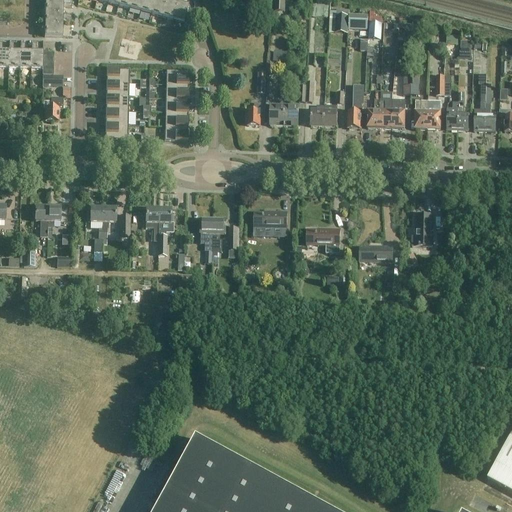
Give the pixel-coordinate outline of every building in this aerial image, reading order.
[(119,0),(118,8),(129,11),(131,0),(119,0)] [(131,0),(129,11),(140,13),(143,0),(131,0)] [(143,0),(140,13),(151,16),(154,0),(143,0)] [(161,0),(154,0),(151,16),(161,19),(166,1),(161,0)] [(170,2),(171,0),(166,0),(166,1),(161,19),(172,22),(177,4),(170,2)] [(177,0),(177,4),(172,22),(183,25),(188,7),(181,5),(182,0),(177,0)] [(274,0),(274,12),(285,13),(285,0),(274,0)] [(45,4),(45,15),(63,16),(63,9),(72,10),(72,5),(63,5),(45,4)] [(328,7),(315,6),(310,4),(309,18),(327,19),(328,7)] [(381,42),(382,25),(381,25),(382,18),(374,18),(375,13),(369,12),(368,41),(381,42)] [(45,15),(44,27),(63,27),(63,20),(72,21),(72,16),(63,16),(45,15)] [(367,32),(368,17),(349,16),(349,31),(367,32)] [(336,17),(335,35),(348,35),(349,18),(336,17)] [(44,27),(44,38),(62,39),(62,31),(71,32),(71,27),(63,27),(44,27)] [(420,27),(412,27),(411,40),(419,40),(420,27)] [(2,41),(1,41),(0,40),(0,70),(8,71),(9,52),(2,52),(2,43),(2,41)] [(471,54),(471,42),(460,42),(460,53),(471,54)] [(8,71),(14,71),(19,71),(20,53),(13,53),(13,44),(9,44),(9,52),(8,71)] [(19,71),(27,71),(31,71),(31,53),(24,53),(25,44),(20,44),(20,53),(19,71)] [(31,71),(42,71),(42,70),(42,65),(43,59),(43,53),(36,53),(36,44),(31,44),(31,53),(31,71)] [(275,63),(283,64),(283,54),(275,54),(275,63)] [(146,77),(146,71),(152,71),(152,67),(140,66),(140,77),(146,77)] [(257,95),(265,95),(266,69),(258,69),(257,95)] [(107,71),(106,85),(129,86),(129,71),(107,71)] [(165,72),(165,86),(188,87),(188,72),(165,72)] [(43,77),(43,83),(43,88),(63,88),(63,77),(54,77),(43,77)] [(444,98),(444,85),(444,78),(436,78),(436,98),(444,98)] [(417,98),(418,87),(418,79),(412,79),(412,87),(410,87),(410,97),(417,98)] [(106,85),(106,99),(129,100),(129,86),(106,85)] [(165,86),(165,100),(188,101),(188,87),(165,86)] [(474,134),(484,134),(485,92),(485,86),(481,86),(480,112),(474,112),(474,134)] [(353,88),(352,113),(348,113),(347,121),(348,121),(348,130),(360,130),(361,106),(364,106),(364,88),(353,88)] [(458,90),(458,105),(457,132),(468,132),(468,117),(463,117),(464,90),(458,90)] [(490,93),(485,92),(484,134),(495,134),(495,118),(490,118),(490,93)] [(367,130),(379,130),(380,103),(379,103),(380,93),(376,93),(376,103),(374,103),(374,114),(367,113),(367,130)] [(106,99),(106,113),(128,114),(129,100),(106,99)] [(60,111),(62,111),(63,100),(51,100),(51,103),(43,103),(43,110),(45,110),(45,123),(58,123),(58,118),(59,118),(60,111)] [(165,100),(164,114),(187,115),(188,101),(165,100)] [(270,128),(283,128),(284,109),(284,105),(285,102),(279,102),(279,109),(270,108),(270,128)] [(379,130),(391,131),(392,114),(392,103),(385,103),(380,103),(379,130)] [(404,103),(399,103),(392,103),(392,114),(391,131),(404,131),(404,103)] [(415,131),(426,132),(427,103),(416,103),(415,131)] [(440,104),(427,103),(426,132),(440,132),(440,104)] [(253,113),(248,112),(247,127),(260,127),(260,106),(254,105),(253,113)] [(284,109),(284,105),(284,109),(283,128),(297,128),(298,109),(284,109)] [(446,132),(457,132),(458,105),(453,105),(452,110),(447,110),(446,132)] [(310,128),(324,129),(325,114),(325,107),(324,107),(324,108),(318,108),(318,113),(311,113),(310,128)] [(336,129),(337,114),(337,108),(325,107),(325,114),(324,129),(336,129)] [(499,118),(502,118),(502,126),(504,126),(504,133),(511,133),(511,112),(499,112),(499,118)] [(106,113),(105,127),(128,128),(128,114),(106,113)] [(164,114),(164,128),(187,129),(187,115),(164,114)] [(128,142),(128,128),(105,127),(105,141),(128,142)] [(187,143),(187,129),(164,128),(164,143),(187,143)] [(464,152),(463,135),(455,136),(456,152),(464,152)] [(41,240),(51,240),(51,235),(43,235),(43,229),(47,229),(48,209),(35,209),(35,223),(41,223),(41,240)] [(60,210),(48,209),(47,229),(43,229),(43,235),(51,235),(51,230),(53,230),(53,224),(60,224),(60,210)] [(90,224),(102,224),(103,224),(103,210),(90,210),(90,224)] [(98,230),(98,235),(107,235),(107,231),(108,231),(108,225),(115,225),(115,210),(103,210),(103,224),(102,224),(102,230),(98,230)] [(157,231),(158,225),(158,211),(145,211),(145,225),(145,231),(153,231),(157,231)] [(157,231),(153,231),(153,237),(162,237),(162,242),(158,241),(158,258),(166,258),(166,237),(166,234),(164,234),(164,225),(170,226),(170,211),(158,211),(158,225),(157,231)] [(269,214),(254,214),(253,230),(286,231),(287,213),(269,213),(269,214)] [(412,238),(411,248),(432,249),(432,239),(433,217),(426,217),(426,214),(417,214),(416,217),(415,217),(415,238),(412,238)] [(120,240),(129,240),(130,218),(120,218),(120,240)] [(205,236),(204,253),(218,253),(218,248),(209,248),(209,243),(214,243),(214,222),(200,222),(200,236),(205,236)] [(226,223),(214,222),(214,243),(209,243),(209,248),(218,248),(218,253),(221,253),(222,242),(219,242),(219,237),(225,237),(226,223)] [(230,241),(228,241),(228,252),(238,252),(239,231),(231,230),(230,241)] [(158,256),(158,258),(158,241),(162,242),(162,237),(153,237),(153,231),(153,244),(150,244),(150,256),(158,256)] [(326,255),(339,255),(340,231),(322,231),(307,231),(306,247),(326,248),(326,255)] [(98,235),(98,241),(102,241),(102,246),(107,246),(107,235),(98,235)] [(375,249),(359,249),(359,265),(392,265),(393,248),(375,248),(375,249)] [(212,253),(205,253),(204,265),(212,266),(212,253)] [(35,254),(19,254),(19,265),(23,265),(23,269),(35,269),(35,254)] [(418,264),(413,255),(404,261),(409,269),(418,264)] [(57,269),(71,270),(71,259),(57,259),(57,269)] [(397,271),(388,271),(387,283),(397,283),(397,271)] [(337,278),(327,278),(327,287),(337,287),(337,278)] [(348,287),(348,279),(339,278),(338,287),(348,287)] [(229,307),(238,307),(238,295),(230,295),(229,307)] [(511,434),(511,435),(488,480),(511,493),(511,434)] [(327,511),(322,509),(308,502),(196,441),(179,472),(179,473),(167,495),(165,498),(157,511),(327,511)]
